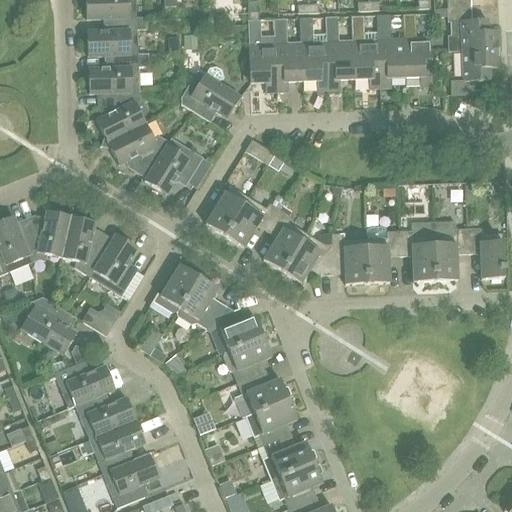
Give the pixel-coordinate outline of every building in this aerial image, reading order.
[(84,0),(85,21),(88,21),(108,20),(136,19),(134,0),(84,0)] [(163,0),(163,8),(176,8),(175,0),(163,0)] [(445,0),(446,9),(437,10),(437,11),(471,9),(470,0),(445,0)] [(417,2),(417,10),(427,10),(427,2),(417,2)] [(367,12),(378,12),(377,3),(367,4),(367,12)] [(356,13),(367,12),(367,4),(356,4),(356,13)] [(297,15),(307,15),(307,6),(296,6),(297,15)] [(307,15),(317,14),(317,6),(307,6),(307,15)] [(471,22),(471,9),(437,11),(438,19),(447,19),(447,24),(449,24),(450,38),(460,38),(461,53),(496,52),(495,33),(487,33),(486,21),(471,22)] [(246,13),(247,22),(257,22),(257,13),(246,13)] [(431,88),(429,38),(415,39),(414,16),(401,16),(402,39),(403,39),(404,79),(419,79),(419,88),(431,88)] [(376,17),(376,33),(376,40),(377,40),(379,90),(390,89),(390,80),(404,79),(403,39),(402,39),(389,40),(388,17),(376,17)] [(363,18),(350,18),(351,41),(353,81),(367,81),(368,90),(379,90),(377,40),(376,40),(376,33),(363,33),(363,18)] [(144,19),(136,19),(108,20),(108,32),(86,33),(87,58),(109,58),(109,57),(137,56),(136,31),(144,31),(144,19)] [(338,82),(353,81),(351,41),(338,42),(337,19),(324,19),(325,35),(325,42),(327,92),(339,91),(338,82)] [(285,20),(272,21),(273,44),(274,44),(276,94),(287,93),(287,84),(301,83),(300,43),(299,43),(286,44),(285,20)] [(316,92),(327,92),(325,42),(325,35),(312,36),(311,20),(298,20),(299,43),(300,43),(301,83),(316,82),(316,92)] [(259,21),(257,22),(247,22),(249,85),(264,84),(265,94),(276,94),(274,44),(273,44),(260,45),(259,21)] [(183,37),(183,51),(197,51),(196,36),(183,37)] [(450,97),(474,96),(473,83),(489,83),(488,71),(497,70),(496,52),(461,53),(462,82),(449,83),(450,97)] [(109,57),(109,58),(110,69),(87,70),(88,96),(97,95),(139,93),(139,92),(138,68),(146,68),(149,65),(148,56),(137,56),(109,57)] [(209,124),(215,114),(226,121),(240,99),(218,85),(223,77),(221,71),(215,68),(209,69),(205,77),(197,72),(180,99),(180,106),(209,124)] [(103,138),(100,147),(106,144),(145,125),(137,109),(139,108),(139,93),(97,95),(98,108),(103,118),(95,122),(103,138)] [(128,168),(146,179),(146,180),(168,144),(158,138),(153,140),(145,125),(106,144),(100,147),(110,151),(118,167),(125,163),(128,168)] [(202,160),(170,140),(168,144),(146,180),(146,179),(143,183),(165,196),(176,179),(186,185),(202,160)] [(267,167),(274,156),(251,142),(244,152),(267,167)] [(204,226),(223,237),(247,199),(228,187),(204,226)] [(223,237),(239,247),(242,249),(256,227),(266,233),(282,207),(285,202),(276,197),(270,206),(268,205),(265,210),(247,199),(223,237)] [(262,262),(265,264),(281,273),(305,235),(287,224),(290,219),(289,218),(291,213),(282,207),(266,233),(276,239),(262,262)] [(33,218),(16,225),(15,226),(31,264),(46,258),(46,256),(60,260),(70,218),(46,212),(44,221),(33,218)] [(0,276),(31,265),(31,264),(15,226),(16,225),(12,217),(0,222),(0,276)] [(94,223),(70,218),(60,260),(75,263),(73,270),(88,279),(111,242),(96,233),(92,232),(94,223)] [(453,223),(432,224),(434,283),(456,282),(455,256),(467,255),(466,230),(453,231),(453,223)] [(411,232),(398,233),(399,258),(411,258),(412,284),(434,283),(432,224),(411,225),(411,232)] [(366,285),(388,284),(387,259),(399,258),(398,233),(385,233),(385,229),(379,230),(379,228),(371,228),(371,230),(366,231),(366,240),(364,240),(366,285)] [(479,230),(467,230),(466,230),(467,255),(479,255),(480,281),(503,280),(501,235),(479,236),(479,230)] [(320,277),(332,277),(331,246),(330,235),(324,236),(318,238),(316,242),(305,235),(281,273),(300,285),(314,263),(319,266),(320,277)] [(343,235),(330,235),(331,246),(332,277),(344,276),(344,286),(366,285),(364,240),(344,241),(343,235)] [(136,249),(115,236),(111,242),(88,279),(120,299),(136,273),(125,267),(136,249)] [(165,309),(168,304),(178,310),(198,278),(179,266),(160,296),(157,294),(149,307),(157,312),(165,309)] [(217,290),(198,278),(178,310),(175,314),(178,316),(176,318),(190,326),(194,324),(205,331),(226,309),(211,299),(217,290)] [(74,318),(65,313),(42,299),(25,306),(24,308),(23,323),(19,330),(62,357),(75,335),(67,330),(74,318)] [(233,313),(226,309),(205,331),(212,336),(219,332),(227,352),(262,338),(254,317),(243,321),(239,310),(233,313)] [(148,357),(161,337),(151,330),(138,350),(148,357)] [(270,358),(262,338),(227,352),(224,353),(225,357),(222,358),(228,372),(231,371),(236,385),(264,373),(260,363),(270,358)] [(70,354),(76,365),(89,361),(86,354),(75,347),(70,354)] [(81,364),(53,375),(67,410),(74,407),(105,394),(105,395),(114,391),(105,367),(86,375),(81,364)] [(282,388),(279,380),(269,384),(264,373),(236,385),(241,397),(236,399),(237,402),(235,403),(240,417),(243,416),(244,417),(252,414),(253,415),(288,401),(287,398),(289,394),(287,389),(282,388)] [(16,399),(12,387),(3,390),(8,402),(16,399)] [(74,407),(88,441),(135,422),(125,399),(110,405),(105,395),(105,394),(74,407)] [(21,410),(16,399),(8,402),(13,414),(21,410)] [(296,421),(288,401),(253,415),(245,418),(253,439),(258,437),(262,448),(290,437),(286,426),(296,421)] [(88,441),(102,476),(133,463),(133,462),(129,452),(144,445),(135,422),(88,441)] [(33,439),(28,427),(19,430),(24,442),(33,439)] [(262,448),(267,460),(260,463),(268,482),(313,464),(312,461),(315,457),(313,452),(308,451),(305,443),(294,448),(290,437),(262,448)] [(37,450),(33,439),(24,442),(29,454),(37,450)] [(42,446),(47,458),(56,455),(55,454),(61,452),(56,440),(42,446)] [(57,455),(48,458),(53,471),(62,467),(57,455)] [(102,476),(116,510),(144,499),(139,488),(158,480),(149,456),(133,462),(133,463),(102,476)] [(319,468),(314,466),(313,464),(268,482),(276,502),(282,499),(287,511),(316,500),(311,489),(321,484),(318,477),(321,473),(319,468)] [(49,479),(44,467),(36,470),(40,482),(49,479)] [(0,475),(0,498),(18,492),(17,491),(10,494),(2,475),(0,475)] [(54,491),(49,479),(40,482),(45,494),(54,491)] [(220,490),(224,500),(235,496),(233,489),(228,488),(220,490)] [(0,498),(0,511),(24,511),(28,511),(28,510),(20,491),(18,492),(0,498)] [(62,495),(66,504),(76,500),(73,491),(62,495)] [(62,511),(58,500),(46,505),(49,511),(62,511)] [(332,511),(330,506),(320,510),(316,500),(287,511),(332,511)] [(511,511),(511,501),(503,511),(511,511)]
